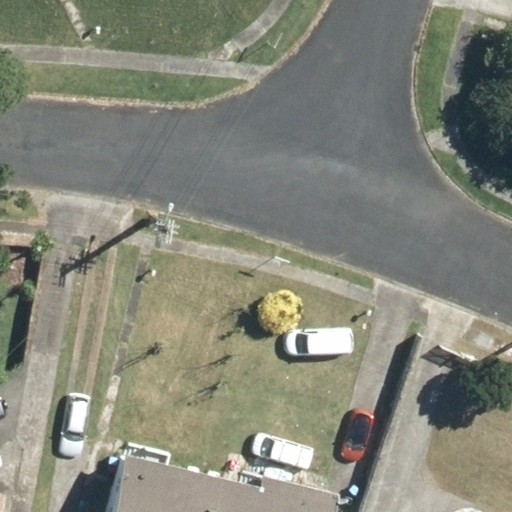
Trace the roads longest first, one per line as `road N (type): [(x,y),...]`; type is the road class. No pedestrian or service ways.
road 1 (residential): [(323,186),(152,146),(0,130)]
road 2 (residential): [(511,271),(323,186)]
road 3 (residential): [(382,0),(323,186)]
